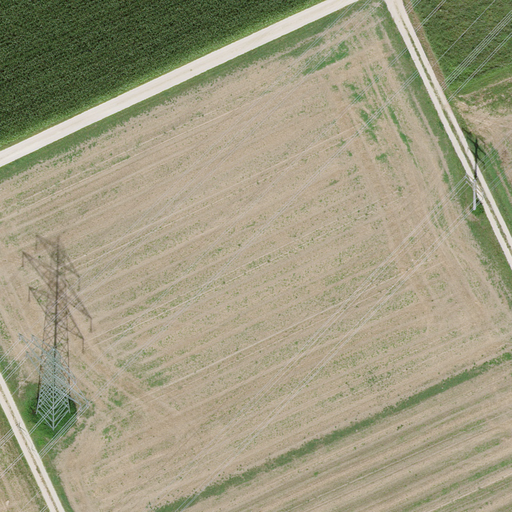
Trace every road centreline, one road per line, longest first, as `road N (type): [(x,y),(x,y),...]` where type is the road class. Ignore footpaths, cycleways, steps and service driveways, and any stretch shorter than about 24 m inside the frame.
road 1 (track): [(0,159),(340,0)]
road 2 (track): [(511,265),(388,0)]
road 3 (track): [(55,511),(0,392)]
